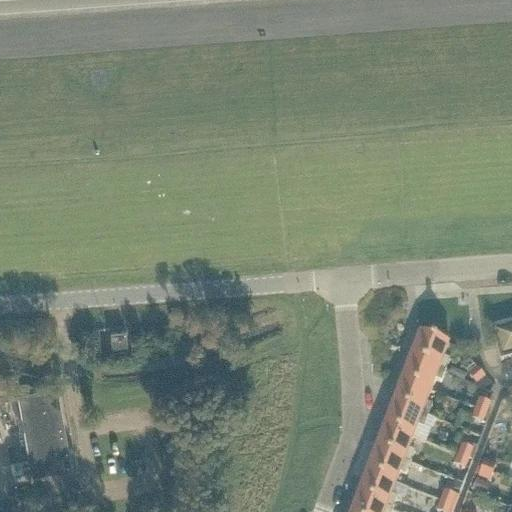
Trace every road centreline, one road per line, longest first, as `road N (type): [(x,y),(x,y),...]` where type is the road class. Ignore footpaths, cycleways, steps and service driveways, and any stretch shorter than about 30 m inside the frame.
road 1 (unclassified): [(0,304),(346,278)]
road 2 (residential): [(324,511),(355,428),(346,278)]
road 3 (residential): [(511,267),(346,278)]
